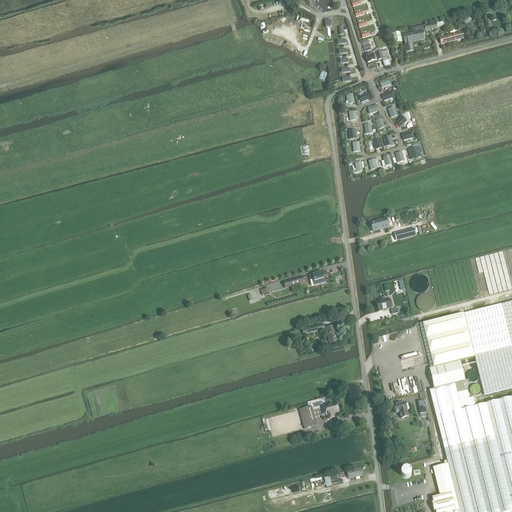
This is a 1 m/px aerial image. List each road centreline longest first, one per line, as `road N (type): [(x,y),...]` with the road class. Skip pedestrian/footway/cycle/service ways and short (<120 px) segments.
road 1 (unclassified): [(381,511),(327,106),(333,94),(370,77)]
road 2 (track): [(225,0),(237,41),(267,58),(300,97),(327,106)]
road 3 (unclassified): [(370,77),(511,38)]
road 4 (unclassified): [(377,100),(400,136),(399,150),(365,156),(362,106)]
